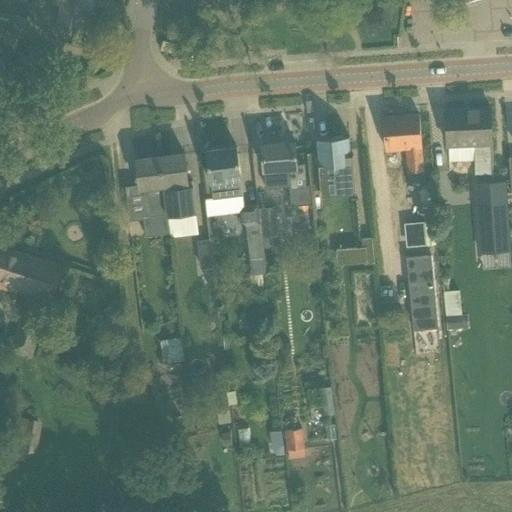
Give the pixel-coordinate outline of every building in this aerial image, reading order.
[(58,20),(87,26),(93,0),(52,0),(52,4),(61,6),(58,20)] [(0,39),(16,49),(20,30),(15,23),(0,19),(0,39)] [(490,108),(446,110),(447,129),(448,145),(448,147),(474,146),(474,161),(474,174),(492,174),(491,147),(492,147),(491,127),(490,108)] [(419,133),(388,135),(393,183),(420,180),(421,195),(437,194),(433,154),(421,155),(419,133)] [(350,156),(348,137),(317,140),(318,153),(308,154),(310,185),(311,190),(315,190),(314,188),(328,187),(329,192),(335,192),(335,187),(353,185),(354,193),(356,193),(353,156),(350,156)] [(295,142),(262,145),(264,164),(264,171),(266,191),(290,188),(292,206),(295,205),(313,203),(312,197),(311,190),(310,185),(307,185),(306,183),(305,163),(297,164),(295,142)] [(207,151),(213,200),(243,196),(237,147),(207,151)] [(184,154),(161,157),(167,216),(197,213),(194,184),(184,185),(184,183),(188,183),(184,154)] [(144,220),(146,237),(169,235),(167,216),(161,157),(137,160),(139,180),(140,184),(125,186),(129,222),(144,220)] [(476,183),(481,254),(510,252),(505,181),(476,183)] [(247,224),(253,274),(265,272),(258,206),(245,207),(240,212),(242,222),(247,224)] [(263,208),(268,246),(282,245),(277,206),(263,208)] [(377,272),(401,269),(396,210),(372,212),(377,272)] [(373,237),(362,238),(364,265),(375,264),(373,237)] [(197,240),(200,269),(213,267),(210,239),(197,240)] [(0,286),(28,295),(18,329),(15,342),(36,348),(40,335),(55,287),(62,267),(0,246),(0,286)] [(375,297),(374,273),(361,274),(363,298),(375,297)] [(445,292),(446,316),(462,315),(460,291),(445,292)] [(446,316),(447,330),(468,329),(467,315),(462,315),(446,316)] [(161,340),(164,364),(185,361),(182,337),(161,340)] [(17,416),(14,427),(25,430),(28,419),(17,416)] [(285,431),(287,450),(304,448),(303,429),(285,431)] [(230,432),(222,433),(223,446),(232,445),(230,432)]
